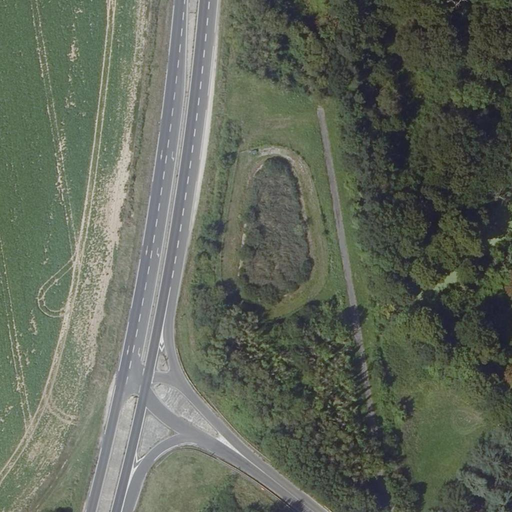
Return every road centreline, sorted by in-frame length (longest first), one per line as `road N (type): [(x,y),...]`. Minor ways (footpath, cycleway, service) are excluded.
road 1 (primary): [(180,0),(170,132),(127,380)]
road 2 (primary): [(185,195),(209,0)]
road 3 (primary): [(149,376),(185,195)]
road 4 (tertiary): [(179,377),(168,329),(185,195)]
road 5 (primary): [(127,380),(90,511)]
